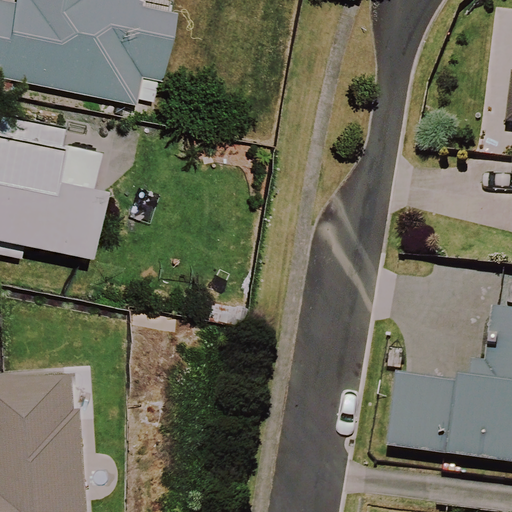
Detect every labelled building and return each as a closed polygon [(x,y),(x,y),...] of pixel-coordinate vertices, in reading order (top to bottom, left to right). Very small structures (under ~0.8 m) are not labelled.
[(16,0),(15,6),(0,2),(0,80),(127,106),(132,82),(153,86),(166,20),(133,13),(135,0),(16,0)] [(511,80),(511,81),(501,169),(511,170),(511,80)] [(58,132),(0,120),(0,256),(20,261),(22,248),(83,260),(96,193),(48,184),(58,132)] [(511,318),(493,316),(485,390),(388,380),(380,453),(511,467),(511,318)] [(0,511),(77,511),(68,376),(0,381),(0,511)]
